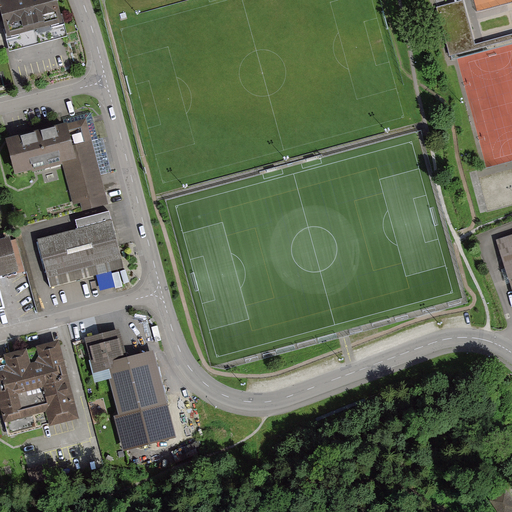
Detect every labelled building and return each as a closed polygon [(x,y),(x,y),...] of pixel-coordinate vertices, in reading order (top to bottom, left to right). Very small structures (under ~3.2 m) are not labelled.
[(0,0),(0,7),(7,34),(63,19),(57,0),(0,0)] [(83,122),(10,141),(18,172),(64,160),(76,204),(80,203),(81,207),(103,202),(83,122)] [(99,161),(102,175),(110,173),(107,159),(99,161)] [(110,223),(40,241),(51,283),(120,266),(110,223)] [(511,239),(500,243),(511,285),(511,239)] [(11,243),(0,245),(0,310),(4,310),(0,293),(0,277),(19,273),(11,243)] [(117,331),(88,338),(99,380),(110,377),(120,417),(116,418),(124,449),(174,436),(153,353),(125,360),(117,331)] [(56,343),(0,357),(0,394),(6,418),(48,408),(52,422),(76,416),(56,343)] [(497,511),(511,511),(511,497),(506,489),(490,501),(497,511)]
